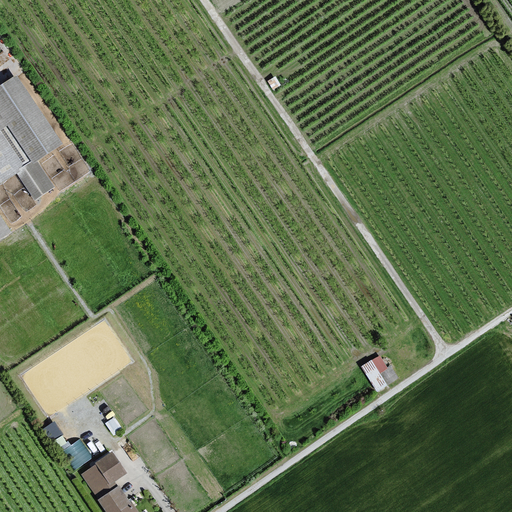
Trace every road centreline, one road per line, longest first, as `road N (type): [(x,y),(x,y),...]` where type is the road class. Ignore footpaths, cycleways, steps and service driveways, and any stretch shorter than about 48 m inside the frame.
road 1 (unclassified): [(205,0),(447,353)]
road 2 (unclassified): [(220,511),(447,353)]
